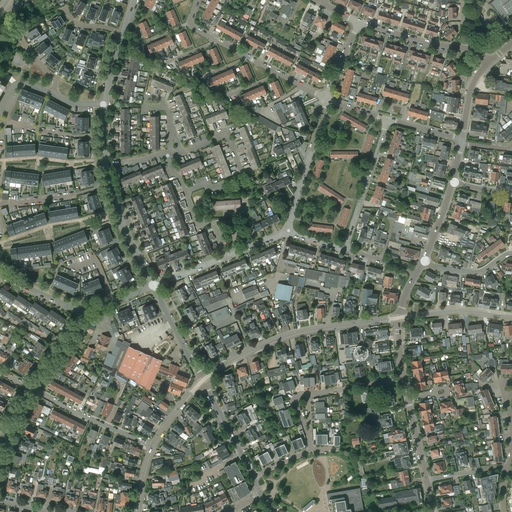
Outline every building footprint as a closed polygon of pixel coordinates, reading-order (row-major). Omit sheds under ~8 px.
[(154,3),(147,0),(146,0),(144,6),(152,9),(153,6),(155,6),(156,4),(154,3)] [(211,0),(208,5),(215,9),(218,3),(211,0)] [(280,12),(289,17),(292,11),(291,10),(296,3),(290,0),(287,0),(285,5),(284,6),(283,6),(280,11),(280,12)] [(351,8),(353,9),(356,2),(350,0),(348,6),(351,8)] [(511,0),(492,0),(489,2),(502,21),(511,14),(511,0)] [(84,8),(86,9),(89,5),(87,3),(86,4),(80,1),(73,11),(79,15),(84,8)] [(356,2),(353,9),(355,10),(359,11),(362,5),(356,2)] [(269,9),(269,11),(272,12),(275,13),(275,14),(278,15),(280,12),(280,11),(274,8),(275,6),(272,4),(270,10),(269,9)] [(95,14),(98,15),(101,7),(95,5),(94,8),(90,7),(88,13),(87,13),(86,17),(87,17),(86,18),(93,20),(95,14)] [(208,5),(205,11),(212,14),(215,9),(208,5)] [(361,13),(366,15),(370,6),(367,5),(367,7),(364,6),(361,13)] [(377,19),(382,21),(386,6),(383,5),(382,8),(383,9),(382,12),(379,11),(377,19)] [(370,6),(366,15),(372,17),(375,11),(372,9),(373,7),(370,6)] [(109,11),(102,9),(99,19),(101,20),(100,21),(104,22),(104,21),(105,22),(108,14),(111,15),(113,9),(110,8),(109,11)] [(116,9),(114,8),(111,16),(112,16),(110,21),(111,22),(111,23),(115,24),(115,23),(117,24),(120,13),(115,11),(116,9)] [(243,13),(249,16),(252,10),(246,8),(243,13)] [(166,12),(169,19),(176,16),(173,9),(166,12)] [(212,14),(205,11),(202,17),(204,18),(203,21),(210,25),(212,21),(209,20),(210,17),(212,18),(214,16),(212,14)] [(268,11),(268,13),(270,14),(266,21),(270,23),(271,21),(273,21),(274,19),(276,20),(279,16),(272,12),(269,11),(268,11)] [(401,26),(406,28),(409,18),(411,13),(408,12),(406,17),(407,17),(407,20),(403,19),(401,26)] [(304,25),(310,28),(313,21),(310,20),(312,15),(307,13),(303,20),(306,22),(304,25)] [(391,24),(393,24),(396,14),(393,13),(392,15),(390,15),(387,23),(391,24)] [(54,21),(50,22),(55,29),(58,27),(59,28),(62,26),(61,25),(65,23),(60,16),(57,19),(54,20),(54,21)] [(176,16),(169,19),(172,27),(179,24),(176,16)] [(310,31),(315,33),(318,26),(322,28),(326,21),(326,20),(318,16),(310,31)] [(411,30),(417,31),(420,21),(418,20),(417,23),(414,22),(411,30)] [(139,24),(142,31),(149,28),(146,21),(139,24)] [(217,28),(222,31),(225,25),(220,22),(217,28)] [(331,28),(336,31),(340,25),(334,22),(331,28)] [(222,31),(228,34),(231,28),(225,25),(222,31)] [(340,25),(336,31),(342,34),(346,28),(340,25)] [(425,34),(430,35),(433,25),(432,25),(431,27),(427,26),(425,34)] [(448,28),(446,29),(453,37),(457,34),(452,27),(449,29),(448,28)] [(149,28),(142,31),(145,38),(152,35),(149,28)] [(228,34),(233,37),(237,31),(231,28),(228,34)] [(36,29),(28,34),(32,41),(41,35),(36,29)] [(73,42),(71,41),(73,36),(71,35),(72,31),(66,29),(63,35),(62,34),(60,38),(62,38),(61,40),(67,43),(67,44),(71,46),(73,42)] [(453,37),(446,29),(444,30),(446,32),(443,34),(448,41),(453,37)] [(178,34),(181,41),(188,38),(185,31),(178,34)] [(237,31),(233,37),(239,40),(242,34),(237,31)] [(95,34),(91,33),(88,43),(92,45),(92,44),(99,46),(99,44),(102,45),(105,35),(101,34),(101,35),(99,34),(95,32),(95,34)] [(86,34),(82,33),(81,34),(80,33),(78,38),(75,37),(74,40),(75,40),(71,49),(76,51),(78,45),(83,47),(87,36),(85,35),(86,34)] [(47,37),(45,34),(37,39),(39,42),(47,37)] [(170,36),(165,39),(168,46),(171,45),(172,46),(176,45),(174,39),(172,40),(170,36)] [(245,42),(251,45),(254,39),(248,36),(245,42)] [(188,38),(181,41),(184,48),(191,45),(188,38)] [(368,38),(363,53),(366,54),(367,50),(366,50),(367,46),(370,47),(373,40),(368,38)] [(165,39),(159,41),(162,48),(165,47),(166,49),(168,48),(168,46),(165,39)] [(251,45),(256,48),(260,42),(254,39),(251,45)] [(329,45),(326,50),(333,53),(336,48),(333,46),(335,43),(328,40),(326,43),(329,45)] [(377,41),(375,51),(376,51),(377,49),(380,50),(383,42),(378,40),(377,41)] [(159,41),(153,44),(157,53),(163,50),(162,48),(159,41)] [(46,50),(49,52),(52,50),(53,48),(49,44),(47,46),(44,42),(36,49),(38,51),(37,52),(40,55),(40,54),(41,55),(46,50)] [(260,42),(256,48),(262,51),(265,45),(260,42)] [(157,53),(153,44),(147,46),(150,54),(154,52),(154,54),(157,53)] [(391,53),(394,54),(396,46),(393,45),(391,45),(388,55),(390,55),(391,53)] [(209,50),(212,58),(219,55),(216,47),(209,50)] [(267,54),(273,57),(276,51),(271,48),(267,54)] [(54,52),(52,50),(49,52),(47,54),(49,57),(46,60),(54,67),(56,65),(57,66),(60,62),(57,58),(56,59),(51,55),(54,52)] [(326,50),(324,56),(330,59),(333,53),(326,50)] [(273,57),(279,60),(282,54),(276,51),(273,57)] [(201,53),(195,55),(199,63),(202,61),(203,63),(205,62),(201,53)] [(279,60),(284,63),(288,57),(282,54),(279,60)] [(425,55),(422,65),(423,65),(424,63),(427,64),(430,56),(425,54),(424,55),(425,55)] [(195,55),(190,58),(193,65),(196,63),(197,65),(199,64),(199,63),(195,55)] [(219,55),(212,58),(215,65),(222,62),(219,55)] [(330,59),(324,56),(321,62),(328,65),(330,59)] [(94,69),(96,59),(97,59),(96,59),(89,57),(87,66),(79,63),(76,68),(79,69),(87,71),(88,68),(93,69),(94,69)] [(288,57),(284,63),(290,66),(293,60),(288,57)] [(190,58),(184,60),(187,67),(190,66),(191,68),(193,67),(193,65),(190,58)] [(435,70),(434,73),(437,74),(439,75),(440,71),(438,71),(437,70),(438,67),(441,68),(443,60),(441,60),(442,59),(438,58),(435,68),(435,70)] [(187,67),(184,60),(178,63),(180,66),(177,68),(178,71),(185,69),(185,70),(188,69),(187,67)] [(446,72),(447,73),(455,67),(453,64),(452,63),(446,67),(448,71),(446,72)] [(242,74),(243,74),(249,71),(246,64),(240,67),(241,71),(242,74)] [(295,70),(300,73),(304,67),(298,64),(295,70)] [(59,72),(68,77),(68,78),(69,77),(68,77),(72,71),(69,69),(70,68),(67,66),(66,67),(63,66),(63,65),(63,66),(59,72)] [(300,73),(306,76),(309,70),(304,67),(300,73)] [(455,67),(447,73),(448,74),(450,72),(452,76),(458,71),(457,69),(455,67)] [(347,69),(345,75),(352,77),(355,78),(359,79),(360,77),(356,76),(356,75),(353,74),(354,71),(347,69)] [(232,70),(226,72),(229,79),(232,78),(233,80),(236,78),(234,75),(232,70)] [(306,76),(312,79),(315,73),(309,70),(306,76)] [(84,85),(83,86),(87,87),(88,87),(89,87),(89,86),(90,83),(91,80),(91,77),(92,77),(87,75),(88,72),(82,71),(80,76),(83,77),(81,84),(81,85),(84,85)] [(249,71),(243,74),(246,81),(253,79),(249,71)] [(226,72),(220,74),(223,82),(227,80),(227,82),(230,81),(229,79),(226,72)] [(315,73),(312,79),(317,82),(321,76),(315,73)] [(220,74),(214,77),(217,84),(221,83),(222,84),(224,84),(223,82),(220,74)] [(345,75),(344,82),(350,84),(352,77),(345,75)] [(383,83),(385,77),(377,75),(376,81),(383,83)] [(150,85),(156,87),(159,79),(154,77),(150,85)] [(217,84),(214,77),(209,79),(212,87),(215,85),(216,87),(218,86),(217,84)] [(156,87),(161,89),(164,81),(159,79),(156,87)] [(504,91),(505,83),(506,83),(506,81),(503,81),(503,83),(502,83),(502,81),(501,81),(501,79),(499,79),(499,81),(493,80),(492,90),(504,91)] [(161,89),(166,91),(169,83),(164,81),(161,89)] [(271,84),(274,91),(280,88),(277,81),(271,84)] [(344,82),(342,88),(349,90),(350,84),(344,82)] [(169,83),(166,91),(171,93),(174,85),(169,83)] [(263,86),(257,88),(260,96),(264,94),(264,96),(267,95),(263,86)] [(257,88),(251,91),(255,98),(258,97),(258,98),(261,97),(260,96),(257,88)] [(280,88),(274,91),(277,98),(283,95),(280,88)] [(349,90),(342,88),(340,94),(347,96),(349,90)] [(363,102),(369,104),(371,97),(367,96),(369,89),(366,88),(365,92),(365,95),(364,95),(363,102)] [(382,95),(388,97),(390,90),(384,88),(382,95)] [(444,104),(457,106),(458,99),(451,97),(443,96),(444,94),(440,94),(440,95),(439,95),(439,92),(438,91),(438,90),(433,89),(433,90),(433,94),(432,101),(438,102),(444,104)] [(18,102),(24,104),(28,93),(28,92),(23,90),(18,102)] [(388,97),(395,98),(397,91),(390,90),(388,97)] [(251,91),(246,93),(249,101),(252,99),(256,108),(258,107),(255,98),(251,91)] [(395,98),(401,100),(403,93),(397,91),(395,98)] [(28,93),(24,104),(29,106),(33,95),(28,93)] [(250,102),(249,101),(246,93),(240,96),(243,103),(246,102),(247,103),(250,102)] [(356,100),(363,102),(364,95),(358,93),(356,100)] [(403,93),(401,100),(407,102),(409,95),(403,93)] [(475,104),(487,105),(488,98),(491,98),(491,96),(488,96),(488,95),(476,93),(475,104)] [(174,97),(176,102),(184,99),(182,94),(174,97)] [(29,106),(35,108),(39,97),(33,95),(29,106)] [(35,108),(40,110),(44,99),(39,97),(35,108)] [(371,97),(369,104),(375,105),(377,98),(371,97)] [(289,111),(300,106),(298,100),(297,100),(296,98),(291,100),(292,103),(286,105),(285,103),(282,105),(285,112),(289,111)] [(176,102),(178,107),(186,104),(184,99),(176,102)] [(44,110),(49,113),(53,104),(48,101),(44,110)] [(49,113),(54,115),(59,106),(53,104),(49,113)] [(178,107),(180,112),(188,109),(186,104),(178,107)] [(457,106),(444,104),(444,107),(443,109),(443,111),(448,112),(456,113),(457,106)] [(54,115),(59,118),(64,109),(59,106),(54,115)] [(293,113),(294,116),(303,112),(300,106),(289,111),(290,114),(293,113)] [(407,115),(414,116),(416,109),(409,107),(407,115)] [(488,111),(485,110),(485,109),(475,107),(473,117),(483,119),(483,118),(486,118),(487,116),(489,116),(489,114),(487,113),(488,111)] [(59,118),(64,121),(69,112),(64,109),(59,118)] [(180,112),(182,117),(188,115),(190,114),(188,109),(180,112)] [(225,109),(220,111),(223,119),(228,117),(225,109)] [(414,116),(420,118),(422,111),(416,109),(414,116)] [(431,110),(430,117),(442,120),(443,114),(431,110)] [(220,111),(215,113),(218,121),(223,119),(220,111)] [(428,113),(424,112),(422,111),(420,118),(426,120),(428,113)] [(303,112),(294,116),(295,119),(290,121),(290,122),(286,124),(286,123),(282,125),(283,127),(294,123),(294,122),(305,117),(303,112)] [(215,113),(210,115),(213,123),(218,121),(215,113)] [(340,118),(348,123),(351,117),(343,113),(340,118)] [(75,118),(75,124),(88,124),(88,118),(80,118),(80,115),(82,115),(71,114),(71,118),(75,118)] [(182,117),(180,118),(182,123),(190,120),(188,115),(182,117)] [(213,123),(210,115),(204,117),(208,125),(213,123)] [(295,125),(297,124),(299,128),(302,126),(303,128),(305,127),(309,125),(308,123),(305,117),(294,122),(295,125)] [(348,123),(356,127),(359,122),(351,117),(348,123)] [(443,128),(456,130),(457,121),(444,119),(444,124),(443,124),(442,125),(444,126),(443,128)] [(182,123),(184,128),(192,125),(190,120),(182,123)] [(246,126),(248,126),(247,122),(240,125),(241,128),(238,129),(240,134),(248,131),(246,126)] [(359,122),(356,127),(364,131),(367,126),(359,122)] [(469,135),(485,137),(486,125),(471,123),(469,135)] [(72,134),(73,134),(81,134),(80,134),(80,131),(88,131),(88,129),(88,126),(88,124),(75,124),(75,130),(72,130),(72,134)] [(184,128),(186,133),(194,130),(192,125),(184,128)] [(194,130),(186,133),(188,138),(196,135),(194,130)] [(395,130),(394,136),(401,138),(400,138),(404,139),(404,137),(401,136),(402,133),(395,130)] [(510,137),(504,130),(500,134),(497,134),(497,140),(502,141),(503,139),(505,141),(505,140),(506,141),(508,139),(510,137)] [(240,134),(242,139),(250,136),(248,131),(240,134)] [(289,134),(295,148),(301,145),(300,143),(303,142),(301,138),(299,139),(295,141),(293,136),(291,131),(289,132),(289,134)] [(286,142),(287,145),(290,151),(295,148),(289,134),(287,135),(289,141),(286,142)] [(369,134),(366,143),(371,145),(374,136),(369,134)] [(242,139),(244,144),(252,141),(250,136),(242,139)] [(284,153),(279,142),(277,136),(274,137),(275,139),(278,147),(274,149),(273,150),(274,152),(275,153),(277,156),(278,156),(284,153)] [(394,136),(392,141),(399,143),(399,144),(402,145),(403,142),(400,141),(400,138),(401,138),(394,136)] [(427,146),(429,139),(423,137),(421,144),(421,146),(418,145),(416,153),(419,154),(421,147),(427,149),(427,146)] [(78,143),(78,149),(89,148),(89,146),(89,144),(88,144),(88,142),(80,142),(80,139),(82,139),(81,139),(74,139),(74,143),(78,143)] [(246,149),(252,147),(255,146),(252,141),(244,144),(246,149)] [(282,141),(279,142),(284,153),(290,151),(287,145),(284,146),(282,141)] [(392,141),(390,147),(397,149),(399,150),(400,147),(398,147),(399,144),(399,143),(392,141)] [(442,148),(441,152),(448,153),(449,147),(445,146),(446,143),(440,142),(439,148),(442,148)] [(371,145),(366,143),(363,152),(368,153),(371,145)] [(211,148),(213,153),(221,149),(219,144),(211,148)] [(244,150),(247,155),(254,152),(252,147),(246,149),(244,150)] [(398,156),(397,158),(404,161),(404,158),(398,156),(400,150),(399,150),(397,149),(390,147),(388,153),(398,156)] [(75,159),(83,158),(82,158),(81,155),(89,154),(88,155),(89,155),(89,148),(78,149),(76,149),(77,155),(75,155),(75,159)] [(213,153),(215,158),(223,155),(221,149),(213,153)] [(474,162),(480,163),(480,160),(481,155),(478,155),(478,151),(470,150),(469,158),(474,159),(474,162)] [(448,153),(441,152),(438,151),(437,154),(440,154),(440,158),(446,159),(448,153)] [(247,155),(249,160),(257,157),(254,152),(247,155)] [(215,158),(217,163),(225,160),(223,155),(215,158)] [(511,164),(511,163),(511,155),(510,156),(510,155),(506,155),(505,155),(503,155),(502,161),(511,162),(511,164)] [(249,160),(251,165),(259,162),(257,157),(249,160)] [(199,158),(194,160),(198,168),(203,166),(199,158)] [(386,158),(384,163),(391,166),(397,168),(398,165),(392,163),(393,160),(386,158)] [(318,159),(316,168),(321,170),(324,161),(318,159)] [(437,169),(444,171),(445,165),(438,164),(439,162),(437,162),(438,160),(432,159),(432,162),(434,163),(435,164),(434,169),(437,169)] [(194,160),(189,162),(192,170),(198,168),(194,160)] [(217,163),(219,168),(227,165),(225,160),(217,163)] [(189,162),(184,164),(187,172),(192,170),(189,162)] [(259,162),(251,165),(253,170),(261,167),(259,162)] [(465,165),(464,171),(482,175),(483,172),(486,172),(487,164),(480,163),(478,169),(477,168),(471,166),(466,165),(465,165)] [(187,172),(184,164),(179,166),(182,174),(187,172)] [(161,165),(156,167),(159,175),(164,173),(161,165)] [(219,168),(221,173),(229,170),(227,165),(219,168)] [(500,170),(501,166),(494,165),(493,168),(495,168),(495,173),(492,172),(491,181),(493,182),(494,181),(497,182),(498,173),(498,170),(500,170)] [(156,167),(151,169),(154,177),(159,175),(156,167)] [(79,173),(80,179),(93,177),(92,170),(84,172),(83,169),(85,169),(85,168),(76,170),(76,174),(79,173)] [(321,170),(316,168),(313,177),(319,179),(321,170)] [(151,169),(146,171),(149,179),(154,177),(151,169)] [(382,169),(380,175),(388,177),(389,171),(382,169)] [(435,176),(442,177),(444,171),(437,169),(437,170),(434,169),(433,172),(436,173),(435,176)] [(229,170),(221,173),(223,178),(231,175),(229,170)] [(282,173),(279,174),(284,186),(290,183),(289,179),(292,177),(289,170),(282,174),(282,173)] [(140,171),(135,173),(138,181),(143,180),(143,179),(141,173),(140,171)] [(146,171),(141,173),(143,179),(143,180),(144,182),(149,179),(146,171)] [(482,175),(464,171),(463,176),(464,176),(464,177),(465,178),(467,178),(468,177),(475,178),(480,179),(480,178),(482,178),(485,178),(486,172),(483,172),(482,175)] [(426,176),(424,176),(424,175),(410,172),(408,179),(416,181),(416,182),(420,184),(426,186),(427,181),(425,180),(426,176)] [(135,173),(130,175),(133,183),(138,181),(135,173)] [(279,181),(276,182),(279,188),(284,186),(279,174),(277,175),(279,181)] [(130,175),(125,177),(128,185),(133,183),(130,175)] [(268,186),(263,188),(265,194),(273,191),(267,176),(266,175),(264,176),(268,186)] [(268,175),(267,176),(273,191),(279,188),(276,182),(275,180),(272,181),(271,178),(269,179),(268,175)] [(388,184),(387,186),(394,189),(395,186),(388,183),(389,181),(386,180),(388,177),(380,175),(378,180),(386,183),(388,184)] [(80,185),(80,189),(88,188),(88,187),(87,187),(86,184),(94,183),(94,181),(94,178),(93,179),(93,177),(80,179),(82,185),(80,185)] [(128,185),(125,177),(120,179),(123,187),(128,185)] [(435,186),(443,188),(445,182),(433,178),(431,187),(435,188),(435,186)] [(170,183),(162,186),(164,191),(172,188),(170,183)] [(318,189),(326,194),(329,189),(322,184),(318,189)] [(377,186),(375,191),(382,194),(385,195),(386,192),(383,191),(384,188),(377,186)] [(172,188),(164,191),(166,196),(174,193),(172,188)] [(326,194),(334,199),(337,194),(329,189),(326,194)] [(375,191),(373,197),(380,199),(382,194),(375,191)] [(87,198),(88,203),(99,200),(97,194),(89,197),(89,194),(90,193),(82,195),(83,199),(87,198)] [(174,193),(166,196),(168,201),(176,198),(174,193)] [(472,207),(480,210),(481,203),(471,200),(471,201),(469,200),(470,197),(468,196),(460,193),(459,194),(458,195),(458,196),(458,197),(457,201),(465,203),(466,203),(467,203),(467,206),(471,207),(472,207)] [(337,194),(334,199),(341,204),(344,199),(337,194)] [(131,199),(133,204),(141,200),(139,195),(131,199)] [(425,203),(437,206),(439,199),(427,196),(425,203)] [(380,199),(373,197),(371,203),(378,205),(380,199)] [(176,198),(168,201),(170,206),(170,207),(176,204),(178,204),(176,198)] [(88,214),(95,212),(94,212),(93,209),(101,207),(99,200),(88,203),(86,204),(88,210),(87,210),(88,214)] [(133,204),(135,209),(143,205),(141,200),(133,204)] [(210,203),(210,210),(240,208),(240,201),(210,203)] [(170,206),(167,207),(169,212),(178,209),(176,204),(170,207),(170,206)] [(135,209),(137,214),(145,211),(143,205),(135,209)] [(456,206),(454,211),(469,216),(469,214),(467,213),(463,211),(464,208),(457,205),(456,206)] [(417,212),(421,213),(422,212),(424,213),(423,214),(428,215),(429,214),(433,215),(434,211),(423,208),(423,207),(418,206),(417,212)] [(344,207),(341,216),(346,218),(349,209),(344,207)] [(178,209),(169,212),(171,217),(180,214),(178,209)] [(137,214),(139,219),(147,215),(145,211),(137,214)] [(271,211),(269,212),(274,223),(280,221),(277,214),(273,216),(271,211)] [(469,216),(454,211),(452,216),(453,217),(452,218),(460,220),(461,217),(471,220),(472,217),(469,216)] [(268,218),(265,220),(268,226),(274,223),(269,212),(266,213),(268,218)] [(386,218),(395,221),(396,215),(392,213),(388,212),(386,218)] [(407,214),(406,218),(411,219),(417,221),(419,221),(421,222),(422,222),(423,220),(431,222),(433,215),(429,214),(428,215),(423,214),(424,213),(422,212),(421,213),(420,218),(407,214)] [(42,224),(47,222),(44,213),(39,215),(42,224)] [(363,241),(364,242),(368,228),(366,227),(366,226),(370,216),(363,214),(363,213),(361,213),(358,220),(360,221),(360,222),(364,223),(358,240),(359,240),(359,242),(362,243),(363,241)] [(180,214),(171,217),(173,222),(182,219),(180,214)] [(31,228),(37,226),(33,215),(27,217),(31,228)] [(37,226),(42,224),(39,215),(33,217),(37,226)] [(139,219),(141,224),(149,220),(147,215),(139,219)] [(411,219),(406,218),(405,218),(396,215),(395,222),(389,240),(409,246),(410,243),(398,239),(400,234),(398,233),(399,230),(403,232),(403,234),(406,235),(405,238),(411,239),(412,234),(426,238),(427,232),(428,228),(420,226),(421,222),(419,221),(417,221),(411,219)] [(260,216),(257,217),(262,228),(268,226),(265,220),(262,221),(260,216)] [(346,218),(341,216),(338,225),(343,227),(346,218)] [(22,220),(26,230),(31,228),(27,217),(22,219),(22,220)] [(262,228),(257,217),(255,218),(257,223),(253,225),(256,231),(262,228)] [(182,219),(173,222),(175,227),(184,224),(182,219)] [(20,232),(26,230),(22,220),(17,222),(20,232)] [(143,229),(145,228),(151,226),(151,225),(149,220),(141,224),(143,229)] [(20,232),(17,222),(12,224),(15,233),(20,232)] [(12,224),(11,223),(6,225),(10,237),(16,235),(15,233),(12,224)] [(368,228),(364,242),(369,243),(371,236),(373,237),(375,229),(377,224),(373,223),(372,228),(366,226),(366,227),(368,228)] [(145,228),(147,233),(155,230),(153,224),(151,225),(151,226),(145,228)] [(184,224),(175,227),(177,232),(186,229),(184,224)] [(460,244),(464,245),(473,248),(474,242),(467,239),(469,232),(466,231),(456,227),(456,226),(450,224),(447,232),(453,235),(454,234),(462,237),(460,244)] [(96,233),(98,239),(110,234),(108,228),(108,229),(100,231),(99,229),(101,228),(93,231),(95,234),(96,233)] [(178,233),(175,234),(177,239),(182,237),(188,234),(186,229),(177,232),(178,233)] [(147,233),(149,238),(157,235),(155,230),(147,233)] [(84,232),(79,234),(83,243),(88,241),(86,235),(84,232)] [(196,235),(198,240),(206,237),(204,232),(196,235)] [(381,235),(378,246),(383,248),(387,235),(382,233),(381,235)] [(77,245),(83,243),(79,234),(74,236),(77,245)] [(100,249),(108,246),(107,245),(106,246),(105,243),(113,240),(112,239),(111,236),(110,234),(98,239),(100,245),(99,245),(100,249)] [(373,244),(378,246),(381,235),(376,234),(373,244)] [(149,238),(151,243),(159,240),(157,235),(149,238)] [(72,247),(77,245),(74,236),(68,238),(72,247)] [(198,240),(200,245),(208,242),(206,237),(198,240)] [(67,249),(72,247),(68,238),(63,240),(67,249)] [(500,239),(494,243),(498,249),(504,245),(500,239)] [(61,251),(67,249),(63,240),(58,242),(61,251)] [(161,245),(159,240),(151,243),(148,244),(149,246),(149,247),(152,246),(153,248),(157,246),(161,245)] [(56,253),(61,251),(58,242),(52,244),(56,253)] [(200,245),(202,250),(210,247),(208,242),(200,245)] [(494,243),(489,247),(493,252),(498,249),(494,243)] [(294,255),(294,254),(296,247),(290,245),(288,252),(288,253),(294,255)] [(210,247),(202,250),(204,256),(212,252),(210,247)] [(417,258),(419,252),(405,248),(400,247),(399,252),(398,255),(385,251),(384,256),(397,260),(398,255),(402,256),(415,259),(417,258)] [(441,247),(439,252),(458,259),(459,256),(455,254),(455,255),(452,254),(448,252),(449,250),(441,247)] [(489,247),(484,251),(488,256),(493,252),(489,247)] [(108,259),(119,253),(116,248),(109,252),(107,249),(109,248),(100,253),(102,258),(106,256),(108,259)] [(186,248),(181,250),(184,259),(189,257),(186,248)] [(273,248),(268,250),(270,257),(276,255),(273,248)] [(302,249),(300,255),(300,258),(306,259),(306,257),(308,250),(302,249)] [(181,250),(176,253),(179,261),(184,259),(181,250)] [(268,250),(262,253),(264,259),(268,258),(269,261),(271,260),(270,257),(268,250)] [(315,252),(308,250),(306,257),(313,259),(315,252)] [(488,256),(484,251),(479,254),(480,256),(477,258),(480,262),(483,260),(488,256)] [(458,259),(439,252),(437,257),(445,260),(446,257),(450,259),(453,260),(453,261),(460,263),(461,260),(458,259)] [(107,267),(109,270),(118,265),(117,266),(115,263),(122,259),(119,253),(108,259),(107,260),(110,265),(107,267)] [(171,254),(174,263),(175,266),(177,265),(178,265),(177,262),(179,261),(176,253),(171,254)] [(262,253),(256,255),(260,264),(262,263),(261,260),(264,259),(262,253)] [(166,256),(169,265),(171,264),(173,267),(175,270),(177,269),(175,266),(174,263),(171,254),(166,256)] [(318,261),(325,262),(327,256),(320,254),(318,261)] [(260,264),(256,255),(250,257),(251,260),(250,261),(252,264),(256,263),(257,265),(260,264)] [(167,266),(169,265),(166,256),(161,258),(165,268),(168,267),(167,266)] [(325,262),(331,264),(333,257),(327,256),(325,262)] [(334,268),(336,268),(339,259),(333,257),(331,264),(334,265),(334,268)] [(163,269),(165,268),(161,258),(156,260),(159,269),(162,268),(163,269)] [(245,259),(239,262),(241,268),(247,266),(245,259)] [(335,272),(334,275),(339,276),(340,273),(339,272),(341,267),(343,268),(345,261),(339,259),(336,268),(335,272)] [(239,262),(233,264),(236,271),(237,273),(242,271),(241,268),(239,262)] [(233,264),(227,266),(231,276),(234,275),(233,272),(236,271),(233,264)] [(364,268),(363,268),(363,267),(357,265),(355,272),(360,274),(360,275),(363,276),(364,271),(363,270),(364,268)] [(231,276),(227,266),(221,269),(223,272),(220,273),(223,279),(226,278),(225,275),(227,274),(228,277),(231,276)] [(366,274),(373,276),(375,269),(374,269),(375,268),(374,267),(372,266),(371,267),(368,267),(367,271),(366,274)] [(115,273),(118,278),(120,278),(129,273),(126,267),(119,270),(118,268),(119,267),(112,270),(114,274),(115,273)] [(304,278),(318,281),(320,272),(305,269),(304,278)] [(381,270),(375,269),(373,276),(373,277),(376,278),(375,281),(379,282),(378,285),(382,285),(383,279),(382,279),(379,278),(380,273),(381,270)] [(216,271),(210,273),(213,280),(219,278),(217,275),(219,274),(218,271),(216,272),(216,271)] [(435,276),(427,271),(424,278),(432,282),(434,279),(439,280),(439,277),(435,276)] [(331,283),(330,287),(337,288),(337,287),(344,288),(344,286),(346,277),(339,276),(334,275),(329,274),(320,272),(318,281),(325,282),(331,283)] [(118,285),(120,289),(129,285),(128,285),(127,285),(125,282),(132,278),(129,273),(120,278),(121,281),(118,282),(119,284),(118,285)] [(210,273),(204,276),(207,282),(213,280),(210,273)] [(245,277),(247,281),(254,278),(252,273),(247,275),(247,276),(245,277)] [(53,283),(58,286),(62,277),(57,274),(53,283)] [(448,288),(448,285),(456,286),(458,277),(449,276),(449,275),(443,274),(441,287),(448,288)] [(275,298),(289,301),(292,287),(293,286),(297,287),(299,277),(289,275),(287,285),(277,283),(275,298)] [(492,283),(494,286),(496,285),(495,282),(491,275),(486,278),(490,285),(492,283)] [(204,276),(199,278),(202,287),(205,286),(204,284),(207,282),(204,276)] [(58,286),(63,288),(67,279),(62,277),(58,286)] [(383,286),(391,287),(392,278),(384,277),(383,286)] [(202,287),(199,278),(193,280),(196,290),(202,287)] [(63,288),(69,290),(73,281),(67,279),(63,288)] [(97,290),(102,288),(99,279),(93,281),(97,290)] [(473,280),(472,285),(478,286),(478,287),(482,287),(482,291),(483,291),(486,292),(484,285),(479,284),(480,281),(473,280)] [(69,290),(74,293),(78,284),(73,281),(69,290)] [(86,294),(92,292),(88,283),(87,281),(82,283),(86,294)] [(92,292),(97,290),(93,281),(88,283),(92,292)] [(242,291),(245,299),(259,293),(256,285),(242,291)] [(430,292),(437,292),(437,286),(430,285),(428,290),(424,287),(423,289),(420,287),(417,292),(426,298),(426,297),(429,299),(431,295),(429,293),(430,292)] [(450,302),(455,302),(456,290),(457,287),(456,286),(448,285),(448,288),(448,289),(452,289),(452,294),(451,294),(450,302)] [(175,291),(178,296),(192,289),(191,287),(184,291),(182,287),(175,291)] [(371,312),(371,313),(375,313),(378,295),(371,294),(372,290),(363,288),(361,304),(370,305),(369,308),(367,308),(366,311),(371,312)] [(192,289),(178,296),(181,302),(188,299),(187,296),(190,294),(190,293),(194,291),(192,289)] [(385,298),(385,302),(397,304),(398,294),(392,293),(393,290),(383,289),(382,298),(385,298)] [(472,301),(472,304),(477,304),(479,292),(479,293),(480,291),(480,290),(474,289),(473,296),(471,296),(470,297),(470,300),(470,301),(472,301)] [(1,299),(6,302),(12,294),(7,291),(1,299)] [(11,305),(13,303),(16,298),(16,297),(12,294),(6,302),(11,305)] [(13,303),(18,306),(23,298),(18,295),(16,297),(16,298),(13,303)] [(487,296),(483,296),(482,305),(489,306),(490,298),(487,298),(487,296)] [(344,313),(348,313),(348,312),(353,312),(354,305),(355,306),(356,301),(355,301),(356,297),(351,297),(351,298),(347,297),(347,300),(346,304),(345,304),(344,313)] [(497,307),(498,298),(494,297),(494,298),(490,298),(489,306),(497,307)] [(18,306),(23,310),(28,302),(23,298),(18,306)] [(273,328),(271,324),(273,323),(266,308),(264,303),(262,299),(254,303),(258,312),(261,311),(263,314),(265,319),(262,320),(267,331),(267,330),(268,331),(270,330),(270,329),(273,328)] [(28,313),(30,310),(29,310),(33,305),(28,302),(23,310),(28,313)] [(34,313),(40,306),(34,302),(33,305),(29,310),(30,310),(34,313)] [(332,315),(338,316),(339,308),(341,308),(341,303),(333,302),(332,315)] [(152,304),(147,306),(145,307),(144,305),(138,307),(139,310),(141,309),(143,315),(155,310),(154,308),(155,308),(153,305),(152,304)] [(187,313),(188,315),(202,307),(201,306),(197,308),(197,307),(193,309),(192,306),(191,307),(190,305),(188,306),(189,308),(185,310),(184,310),(184,311),(185,313),(186,314),(187,313)] [(241,305),(234,308),(238,317),(242,315),(241,313),(244,312),(243,308),(241,305)] [(37,319),(39,317),(44,309),(40,306),(34,313),(33,316),(37,319)] [(202,307),(188,315),(191,321),(198,317),(196,314),(200,312),(203,310),(202,307)] [(287,323),(282,309),(280,310),(279,308),(274,310),(276,316),(280,314),(283,324),(287,323)] [(286,308),(282,309),(287,323),(291,321),(288,313),(287,313),(286,308)] [(46,318),(49,312),(44,309),(39,317),(44,320),(46,318)] [(134,310),(131,312),(132,312),(130,313),(130,312),(128,309),(127,309),(124,310),(124,311),(123,311),(127,321),(128,324),(138,319),(134,310)] [(46,318),(51,321),(56,313),(51,310),(49,312),(46,318)] [(157,315),(155,310),(143,315),(145,320),(144,320),(145,323),(151,320),(150,318),(151,317),(157,315)] [(127,321),(123,311),(117,313),(120,319),(120,320),(118,321),(120,328),(123,326),(122,323),(127,321)] [(51,321),(56,324),(61,316),(56,313),(51,321)] [(61,316),(56,324),(61,328),(66,320),(63,317),(62,315),(61,316)] [(253,323),(249,324),(255,337),(257,336),(258,336),(259,336),(259,335),(260,335),(257,327),(255,328),(253,323)] [(435,323),(432,324),(432,330),(439,330),(439,331),(441,331),(441,323),(438,323),(437,323),(435,323)] [(195,328),(197,334),(212,326),(211,324),(203,328),(202,325),(195,328)] [(255,337),(249,324),(246,326),(248,331),(247,332),(250,339),(252,339),(253,338),(255,337)] [(212,326),(197,334),(201,340),(207,336),(206,333),(213,329),(212,326)] [(410,329),(411,338),(422,338),(421,328),(410,329)] [(347,334),(340,334),(341,344),(357,343),(357,340),(358,339),(358,337),(357,336),(356,332),(347,332),(347,334)] [(378,334),(376,334),(377,338),(373,339),(373,341),(378,341),(378,339),(379,339),(388,338),(387,333),(378,334)] [(236,334),(230,337),(234,346),(240,342),(236,334)] [(95,350),(99,351),(100,348),(105,350),(110,338),(102,335),(97,346),(95,350)] [(234,346),(230,337),(224,341),(228,349),(234,346)] [(351,356),(353,364),(364,362),(364,361),(372,360),(370,347),(373,342),(366,338),(362,344),(362,346),(345,348),(346,356),(351,356)] [(204,347),(207,352),(222,345),(220,343),(213,347),(211,343),(212,343),(211,340),(205,343),(207,346),(204,347)] [(310,341),(312,351),(318,350),(317,340),(316,340),(315,340),(313,340),(310,341)] [(0,357),(0,360),(3,362),(7,354),(8,355),(11,350),(10,349),(11,348),(12,345),(13,345),(14,343),(11,341),(8,346),(8,348),(6,350),(4,349),(3,352),(0,357)] [(38,342),(35,347),(43,352),(46,347),(38,342)] [(375,344),(375,348),(378,348),(379,352),(390,351),(388,342),(375,344)] [(296,349),(294,349),(295,352),(296,352),(298,357),(305,355),(303,349),(305,349),(304,346),(303,346),(302,343),(295,345),(296,349)] [(120,348),(112,367),(118,371),(129,347),(121,344),(120,348)] [(7,354),(3,362),(6,364),(13,351),(14,351),(16,347),(13,345),(12,345),(11,348),(10,349),(11,350),(8,355),(7,354)] [(222,345),(207,352),(210,358),(217,355),(215,351),(222,348),(223,347),(222,345)] [(408,347),(408,351),(409,351),(410,357),(415,356),(417,356),(420,355),(421,356),(426,355),(426,351),(423,351),(422,345),(419,346),(419,345),(408,347)] [(108,353),(104,364),(112,367),(120,348),(115,346),(111,355),(108,353)] [(129,347),(118,371),(129,378),(140,351),(129,346),(129,347)] [(43,352),(35,347),(31,352),(39,358),(43,352)] [(84,356),(89,358),(90,359),(91,357),(93,358),(94,354),(93,353),(94,349),(88,347),(84,356)] [(285,348),(281,349),(284,362),(287,362),(287,360),(290,359),(291,363),(294,362),(292,352),(286,353),(285,348)] [(284,362),(281,349),(277,350),(279,359),(280,359),(281,363),(280,363),(281,368),(267,371),(268,377),(286,373),(285,367),(284,362)] [(140,351),(129,378),(139,384),(151,356),(140,351)] [(74,355),(70,360),(75,364),(80,360),(74,355)] [(309,356),(311,363),(312,368),(318,367),(317,364),(316,365),(314,355),(309,356)] [(151,356),(139,384),(149,391),(157,372),(160,366),(162,361),(151,356)] [(26,359),(22,364),(28,369),(30,366),(31,366),(32,365),(32,364),(26,359)] [(369,361),(369,365),(370,366),(373,366),(374,366),(375,366),(376,372),(378,372),(391,370),(390,361),(378,363),(377,359),(372,360),(369,361)] [(488,359),(486,362),(491,367),(495,366),(494,359),(488,359)] [(70,360),(66,364),(71,369),(75,364),(70,360)] [(259,360),(257,361),(256,360),(255,361),(254,362),(251,363),(252,363),(254,371),(255,373),(258,372),(257,370),(260,369),(258,361),(259,361),(259,360)] [(411,364),(412,369),(422,367),(420,360),(411,361),(412,364),(411,364)] [(508,360),(502,360),(498,360),(498,366),(501,367),(501,371),(502,371),(502,374),(507,374),(508,364),(508,360)] [(355,368),(356,377),(364,375),(363,368),(365,368),(364,362),(359,363),(359,367),(355,368)] [(443,370),(439,371),(441,381),(448,380),(446,370),(447,370),(445,362),(442,363),(443,370)] [(486,368),(483,372),(489,379),(493,375),(492,373),(489,369),(491,367),(486,362),(483,365),(486,368)] [(28,369),(22,364),(18,369),(25,374),(25,373),(26,373),(27,372),(27,371),(28,369)] [(71,369),(66,364),(62,369),(67,373),(71,369)] [(110,372),(109,374),(114,377),(117,371),(103,364),(101,368),(110,372)] [(441,381),(439,371),(435,372),(434,365),(430,366),(431,370),(432,371),(434,383),(441,381)] [(160,366),(157,372),(168,377),(168,376),(169,372),(166,371),(167,369),(160,366)] [(245,380),(241,367),(236,369),(239,377),(241,381),(245,380)] [(425,374),(425,371),(422,371),(422,367),(412,369),(413,373),(414,376),(423,374),(425,374)] [(167,369),(166,371),(169,372),(168,376),(175,378),(177,374),(177,373),(167,369)] [(115,377),(125,383),(127,378),(118,372),(115,377)] [(331,384),(329,375),(329,373),(328,372),(324,373),(324,375),(320,375),(321,383),(325,382),(325,385),(331,384)] [(334,374),(329,375),(331,384),(336,383),(335,380),(341,379),(340,372),(334,373),(334,374)] [(489,379),(483,372),(479,375),(476,372),(473,375),(477,380),(480,378),(483,382),(483,381),(485,383),(489,379)] [(175,378),(174,382),(183,386),(185,387),(188,379),(177,374),(175,378)] [(232,374),(228,375),(231,386),(233,395),(236,394),(234,385),(235,384),(232,374)] [(414,378),(414,383),(424,381),(423,374),(414,376),(414,378)] [(231,386),(228,375),(224,376),(226,386),(227,386),(229,396),(233,395),(231,386)] [(309,387),(309,378),(303,378),(303,376),(299,377),(300,384),(303,384),(304,387),(309,387)] [(314,377),(309,378),(309,387),(315,386),(314,384),(318,384),(318,376),(314,376),(314,377)] [(286,379),(287,382),(290,390),(295,388),(294,386),(298,385),(295,377),(292,378),(291,377),(286,379)] [(49,387),(54,390),(57,383),(52,381),(49,387)] [(174,382),(172,381),(168,391),(179,395),(183,386),(174,382)] [(424,381),(414,383),(415,387),(416,387),(416,390),(427,388),(427,385),(425,386),(424,381)] [(454,387),(455,390),(471,386),(471,383),(468,383),(468,384),(466,385),(465,384),(463,384),(462,381),(453,382),(454,387)] [(0,395),(3,390),(6,392),(9,386),(9,385),(7,384),(7,383),(4,382),(4,383),(0,389),(0,395)] [(290,390),(287,382),(282,383),(282,382),(278,383),(281,391),(284,389),(285,392),(290,390)] [(54,390),(59,393),(63,386),(57,383),(54,390)] [(6,392),(3,396),(6,397),(8,393),(11,395),(12,392),(14,393),(16,388),(12,386),(12,387),(9,386),(6,392)] [(59,393),(65,395),(68,389),(63,386),(59,393)] [(471,386),(455,390),(455,392),(455,397),(465,395),(464,391),(466,391),(467,391),(472,390),(472,389),(471,386)] [(373,391),(375,397),(386,394),(385,388),(373,391)] [(65,395),(70,398),(73,392),(68,389),(65,395)] [(479,393),(481,398),(490,394),(488,389),(486,390),(485,390),(481,391),(480,389),(474,391),(475,395),(479,393)] [(70,398),(75,401),(79,395),(73,392),(70,398)] [(92,406),(91,409),(94,411),(101,397),(96,394),(95,397),(96,397),(94,401),(89,398),(86,403),(92,406)] [(274,395),(275,398),(272,399),(274,405),(278,404),(280,411),(278,411),(283,427),(287,426),(288,427),(293,425),(288,409),(285,410),(283,402),(281,396),(279,397),(278,394),(274,395)] [(481,398),(483,404),(492,400),(490,394),(481,398)] [(79,395),(75,401),(81,404),(84,398),(79,395)] [(141,399),(150,405),(153,401),(144,395),(141,399)] [(382,403),(383,407),(385,406),(394,405),(392,395),(383,397),(382,397),(382,399),(383,398),(384,400),(382,400),(383,403),(382,403)] [(315,408),(315,407),(324,407),(324,402),(325,402),(325,397),(317,399),(318,402),(315,402),(315,408)] [(155,403),(165,410),(169,405),(163,400),(162,401),(159,398),(155,403)] [(419,406),(420,411),(430,409),(429,404),(432,404),(431,403),(430,401),(431,401),(431,399),(424,401),(424,402),(419,403),(419,406)] [(492,400),(483,404),(485,409),(481,410),(483,414),(489,412),(488,409),(492,407),(492,406),(494,405),(492,400)] [(446,402),(445,402),(447,412),(451,411),(451,413),(452,414),(454,414),(454,415),(455,415),(456,415),(457,415),(458,417),(461,416),(460,409),(454,410),(454,405),(453,406),(452,402),(450,402),(450,401),(448,402),(447,401),(446,402)] [(111,409),(113,405),(107,402),(106,403),(103,402),(102,404),(105,406),(102,414),(108,417),(111,409)] [(447,412),(445,402),(444,402),(443,402),(442,403),(441,403),(441,404),(439,404),(440,408),(439,408),(441,418),(445,417),(444,412),(447,412)] [(37,403),(35,409),(41,412),(44,406),(37,403)] [(137,407),(142,410),(143,409),(158,420),(161,417),(151,410),(148,408),(150,406),(145,403),(143,406),(140,404),(137,407)] [(236,416),(239,421),(247,416),(247,417),(251,415),(249,410),(252,408),(251,405),(242,410),(243,412),(236,416)] [(186,422),(190,418),(195,412),(190,407),(185,413),(188,416),(187,417),(186,417),(185,419),(186,422)] [(35,409),(32,414),(38,417),(41,412),(35,409)] [(113,419),(119,422),(124,412),(117,409),(113,419)] [(143,409),(142,410),(139,415),(142,417),(144,414),(146,416),(146,417),(149,419),(149,420),(151,422),(152,421),(156,424),(158,420),(143,409)] [(420,411),(422,418),(431,416),(430,409),(420,411)] [(50,416),(55,419),(58,413),(53,410),(50,416)] [(128,413),(126,412),(125,412),(123,418),(125,419),(123,423),(129,426),(132,419),(127,417),(128,413)] [(195,412),(190,418),(193,420),(190,424),(194,428),(198,424),(195,421),(200,416),(195,412)] [(371,418),(373,428),(377,428),(391,425),(390,419),(389,414),(379,416),(379,412),(375,413),(374,412),(370,413),(371,418)] [(55,419),(61,422),(64,415),(58,413),(55,419)] [(326,413),(324,413),(316,413),(315,413),(316,419),(318,419),(319,423),(326,422),(331,422),(330,418),(326,418),(326,413)] [(38,417),(32,414),(29,420),(35,423),(37,420),(41,423),(41,422),(44,424),(46,420),(44,420),(44,421),(42,420),(43,419),(38,417)] [(488,421),(488,424),(498,422),(497,417),(495,417),(490,417),(490,414),(483,415),(484,422),(488,421)] [(61,422),(66,424),(69,418),(64,415),(61,422)] [(247,416),(239,421),(242,426),(249,423),(250,425),(257,421),(256,419),(254,420),(251,415),(247,417),(247,416)] [(434,430),(435,433),(442,431),(443,431),(442,425),(440,425),(438,425),(434,426),(433,423),(435,422),(434,417),(434,418),(433,415),(431,416),(422,418),(425,432),(434,430)] [(66,424),(71,427),(75,421),(69,418),(66,424)] [(71,427),(77,430),(80,423),(75,421),(71,427)] [(245,432),(247,437),(255,432),(253,428),(259,425),(257,421),(250,425),(252,428),(245,432)] [(142,422),(140,425),(150,432),(152,428),(142,422)] [(80,423),(77,430),(82,432),(85,426),(80,423)] [(184,430),(177,424),(173,429),(180,434),(179,436),(185,440),(186,440),(188,437),(182,432),(184,430)] [(150,432),(140,425),(137,429),(148,436),(150,432)] [(203,433),(208,443),(214,440),(211,433),(212,432),(208,425),(203,428),(205,432),(203,433)] [(32,437),(35,439),(37,434),(36,433),(37,431),(35,430),(28,426),(25,433),(32,436),(32,437)] [(330,436),(331,436),(331,429),(331,428),(327,428),(327,431),(322,431),(322,434),(322,444),(324,444),(324,445),(328,445),(328,436),(330,436)] [(499,428),(489,430),(484,431),(485,437),(486,437),(486,440),(493,439),(493,436),(497,435),(497,434),(500,434),(499,428)] [(88,436),(92,438),(90,441),(93,442),(96,436),(95,436),(97,432),(91,429),(88,436)] [(316,444),(322,444),(322,434),(316,435),(316,429),(312,429),(313,436),(316,436),(316,444)] [(331,429),(331,436),(330,436),(330,437),(333,437),(333,445),(339,446),(340,433),(334,432),(334,429),(331,429)] [(383,438),(387,437),(404,434),(403,430),(398,431),(398,430),(395,430),(395,432),(389,433),(386,434),(383,435),(383,438)] [(301,437),(296,439),(300,448),(305,446),(302,439),(305,438),(302,431),(299,432),(301,437)] [(442,431),(435,433),(435,435),(426,437),(427,440),(427,441),(427,442),(428,442),(428,445),(433,444),(432,442),(437,441),(436,437),(443,435),(442,431)] [(171,432),(168,436),(176,441),(178,439),(180,440),(181,439),(171,432)] [(255,432),(247,437),(250,442),(257,439),(258,441),(266,438),(264,435),(258,438),(255,432)] [(404,434),(387,437),(388,442),(390,442),(400,440),(400,441),(405,440),(404,434)] [(107,445),(110,437),(109,437),(109,436),(107,436),(106,436),(104,435),(97,450),(100,451),(102,446),(106,447),(107,445)] [(288,435),(285,436),(288,444),(291,443),(293,450),(300,448),(296,439),(290,441),(288,435)] [(176,441),(168,436),(165,440),(176,447),(178,445),(175,443),(176,441)] [(284,444),(279,446),(283,455),(288,452),(285,445),(288,444),(285,436),(282,438),(284,444)] [(21,442),(20,443),(32,448),(34,445),(27,441),(27,440),(24,438),(23,440),(22,440),(22,441),(21,442)] [(123,448),(124,446),(125,443),(123,442),(124,442),(115,438),(113,444),(113,445),(110,444),(108,452),(111,453),(115,444),(121,447),(123,448)] [(491,447),(492,449),(502,448),(501,443),(499,443),(498,442),(494,443),(493,440),(487,441),(487,448),(491,447)] [(271,442),(268,444),(272,451),(274,450),(277,457),(283,455),(279,446),(274,448),(271,442)] [(392,445),(393,451),(407,448),(406,442),(392,445)] [(26,454),(27,455),(30,456),(32,456),(33,454),(31,452),(32,448),(20,443),(19,445),(20,446),(19,448),(27,451),(26,454)] [(127,444),(125,443),(124,446),(140,452),(141,448),(133,445),(130,444),(130,446),(127,445),(127,444)] [(160,448),(171,455),(173,452),(170,450),(171,448),(164,443),(160,448)] [(94,446),(92,450),(89,456),(94,458),(96,453),(94,453),(98,445),(95,444),(94,446)] [(268,451),(263,454),(267,462),(272,460),(269,452),(272,451),(268,444),(265,445),(268,451)] [(217,452),(218,455),(227,450),(224,445),(212,451),(213,454),(217,452)] [(124,446),(123,448),(123,449),(125,450),(125,449),(128,450),(127,452),(130,453),(138,457),(140,452),(124,446)] [(440,450),(443,449),(442,447),(437,448),(430,450),(432,457),(439,456),(438,452),(440,451),(440,450)] [(407,448),(393,451),(388,452),(389,456),(408,453),(407,448)] [(227,450),(218,455),(220,459),(218,460),(219,462),(224,460),(224,459),(230,456),(227,450)] [(26,459),(27,455),(26,454),(22,453),(21,457),(15,455),(13,462),(19,464),(20,460),(25,461),(26,459)] [(267,462),(263,454),(257,457),(262,465),(267,462)] [(502,454),(493,455),(493,461),(489,461),(490,465),(497,464),(496,461),(501,461),(501,460),(503,460),(502,454)] [(125,461),(125,464),(135,466),(136,464),(137,462),(136,461),(137,460),(129,458),(129,457),(126,456),(125,460),(125,461)] [(403,467),(403,468),(411,467),(409,456),(393,459),(392,459),(393,468),(395,468),(403,467)] [(153,461),(155,470),(171,466),(170,461),(163,462),(162,459),(153,461)] [(436,472),(445,470),(443,461),(433,464),(434,468),(434,469),(434,471),(436,472)] [(224,468),(230,479),(231,480),(230,480),(233,485),(234,487),(233,487),(232,487),(227,490),(230,495),(231,496),(233,501),(238,499),(240,498),(245,496),(244,494),(245,494),(246,494),(248,493),(247,492),(248,490),(249,489),(248,487),(247,488),(247,486),(248,486),(245,481),(244,479),(242,474),(241,473),(238,468),(238,467),(235,462),(230,464),(231,465),(229,466),(229,465),(224,468)] [(356,465),(358,476),(364,475),(362,464),(356,465)] [(121,477),(125,477),(126,475),(133,477),(133,476),(134,476),(135,471),(124,468),(123,472),(122,472),(121,477)] [(180,483),(177,470),(167,472),(170,486),(180,483)] [(395,481),(396,483),(400,482),(400,481),(408,479),(409,479),(407,470),(398,472),(400,480),(395,481)] [(48,491),(45,490),(46,486),(47,486),(47,484),(48,484),(50,477),(53,478),(54,473),(51,472),(50,477),(46,476),(44,482),(44,485),(41,497),(46,498),(48,491)] [(497,481),(497,474),(489,475),(489,476),(484,477),(484,476),(477,478),(477,485),(481,484),(483,495),(484,497),(486,497),(488,503),(495,502),(495,495),(496,495),(496,492),(496,488),(496,481),(497,481)] [(21,494),(26,495),(29,483),(30,477),(27,476),(25,482),(26,483),(25,484),(22,484),(20,490),(22,490),(21,494)] [(6,491),(12,492),(14,482),(14,480),(15,477),(14,477),(11,477),(11,480),(9,480),(6,491)] [(366,478),(359,479),(360,488),(368,487),(366,478)] [(400,482),(396,483),(395,481),(395,480),(390,481),(392,488),(409,484),(408,479),(400,481),(400,482)] [(152,480),(152,485),(153,485),(153,488),(158,488),(158,485),(164,485),(167,485),(167,480),(164,480),(152,480)] [(463,485),(463,486),(462,486),(463,489),(463,490),(464,489),(464,490),(469,489),(470,494),(475,493),(474,487),(471,488),(469,480),(462,481),(463,485)] [(73,505),(72,505),(74,496),(75,496),(76,493),(76,491),(78,484),(78,482),(75,481),(73,490),(74,490),(74,493),(70,492),(69,495),(70,495),(68,504),(69,504),(69,505),(70,505),(71,504),(73,505)] [(36,496),(41,497),(44,485),(44,482),(42,482),(42,484),(39,483),(36,496)] [(118,490),(126,491),(127,488),(131,489),(131,484),(119,482),(118,490)] [(438,486),(440,495),(454,492),(455,495),(459,494),(457,486),(451,487),(451,483),(446,484),(445,483),(444,484),(443,485),(438,486)] [(50,499),(56,500),(59,485),(56,485),(55,488),(53,487),(50,499)] [(59,485),(56,500),(61,501),(63,494),(64,490),(61,489),(62,486),(59,485)] [(391,497),(383,499),(382,493),(376,494),(379,508),(415,502),(416,506),(422,505),(421,501),(422,501),(420,488),(413,489),(399,492),(395,492),(395,493),(391,493),(391,497)] [(332,509),(330,509),(330,511),(363,511),(360,489),(338,493),(339,498),(331,499),(332,509)] [(106,502),(104,502),(104,498),(102,498),(103,492),(100,492),(99,498),(97,509),(102,510),(103,507),(105,507),(106,502)] [(115,503),(120,504),(128,505),(130,493),(122,492),(122,493),(121,493),(121,495),(117,495),(115,503)] [(224,493),(219,496),(224,504),(229,502),(224,493)] [(89,508),(91,500),(92,500),(93,496),(90,495),(89,499),(87,498),(85,507),(89,508)] [(219,496),(214,498),(219,507),(224,504),(219,496)] [(442,503),(442,507),(452,505),(451,502),(454,501),(453,498),(450,498),(450,497),(442,499),(443,503),(442,503)] [(214,498),(209,501),(214,510),(219,507),(214,498)] [(209,511),(214,510),(209,501),(204,504),(208,511),(209,511)] [(301,511),(308,511),(316,507),(313,503),(301,511)]
